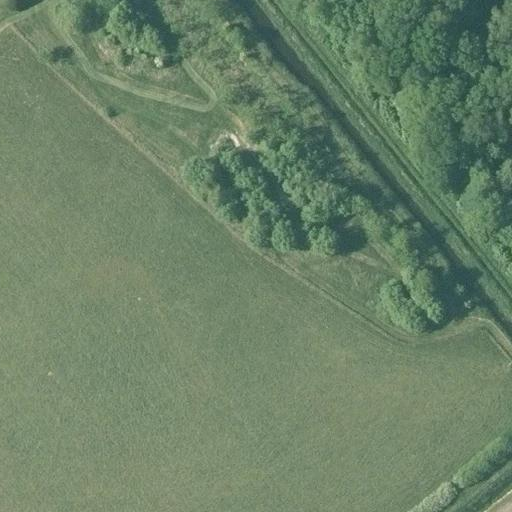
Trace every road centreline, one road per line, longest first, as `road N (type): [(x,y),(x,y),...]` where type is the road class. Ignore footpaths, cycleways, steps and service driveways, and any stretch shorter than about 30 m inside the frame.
road 1 (track): [(511,360),(490,333),(438,330),(391,268),(298,222),(155,30),(142,0)]
road 2 (track): [(269,0),(511,306)]
